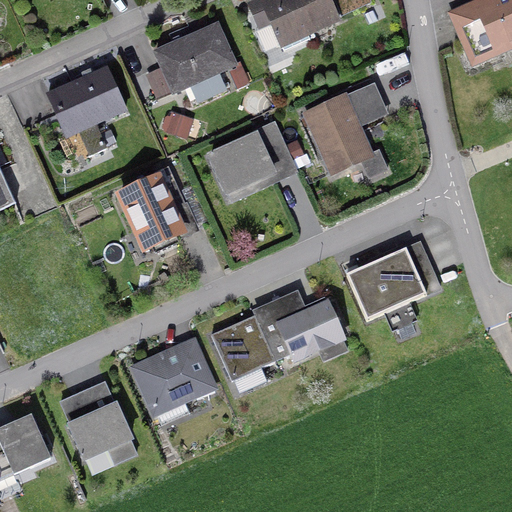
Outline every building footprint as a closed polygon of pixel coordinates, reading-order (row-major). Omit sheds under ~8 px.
[(337,22),(326,0),(269,0),(249,9),(258,29),(269,24),(283,54),(308,42),(306,36),(337,22)] [(474,5),(450,16),(472,67),(511,50),(511,0),(496,0),(475,9),(474,5)] [(172,45),(173,48),(154,56),(172,95),(190,87),(189,84),(215,73),(216,75),(233,68),(216,29),(180,44),(179,41),(172,45)] [(105,73),(48,99),(65,138),(123,113),(105,73)] [(311,120),(334,174),(369,158),(346,105),(311,120)] [(230,207),(281,183),(261,140),(210,164),(230,207)] [(156,182),(119,198),(144,253),(177,238),(168,218),(171,216),(161,193),(170,189),(163,173),(154,177),(156,182)] [(0,213),(14,207),(0,175),(0,213)] [(405,252),(345,278),(365,324),(425,298),(405,252)] [(254,317),(274,364),(294,355),(282,327),(308,315),(298,292),(251,312),(254,317)] [(294,355),(296,359),(341,339),(327,307),(308,315),(282,327),(294,355)] [(233,382),(274,364),(254,317),(213,335),(233,382)] [(212,388),(192,344),(135,370),(154,413),(212,388)] [(85,474),(132,453),(104,391),(57,412),(85,474)] [(0,468),(7,466),(13,478),(50,462),(30,418),(0,431),(0,449),(3,456),(0,457),(0,468)]
